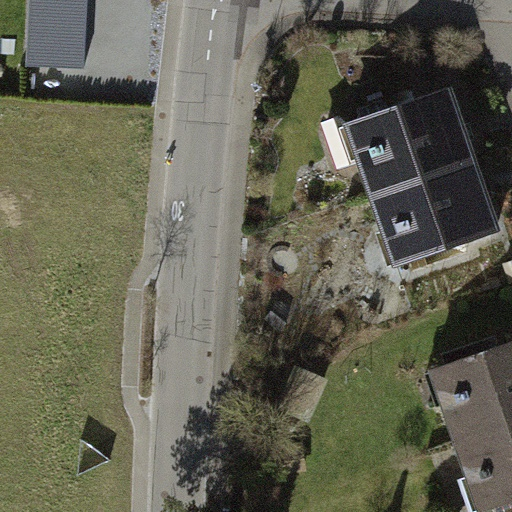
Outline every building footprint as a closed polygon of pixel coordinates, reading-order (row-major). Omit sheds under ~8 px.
[(88,0),(32,0),(29,66),(85,69),(88,0)] [(373,225),(476,184),(449,115),(345,156),(373,225)] [(476,184),(373,225),(402,299),(506,258),(476,184)] [(460,471),(511,451),(511,372),(434,401),(460,471)] [(511,511),(511,451),(460,471),(475,511),(511,511)]
